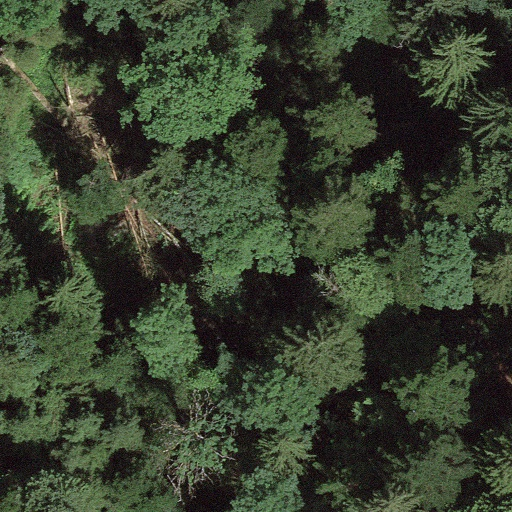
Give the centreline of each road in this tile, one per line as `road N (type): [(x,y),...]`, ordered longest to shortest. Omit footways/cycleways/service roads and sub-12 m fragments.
road 1 (track): [(344,0),(402,58),(438,144),(492,362),(511,404)]
road 2 (track): [(90,0),(0,160)]
